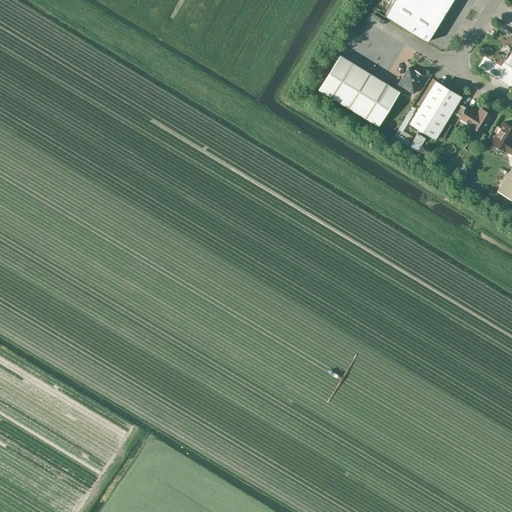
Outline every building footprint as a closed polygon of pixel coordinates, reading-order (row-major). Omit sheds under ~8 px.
[(394,0),(385,16),(427,42),(452,0),(394,0)] [(491,39),(487,46),(493,51),(498,44),(491,39)] [(339,55),(319,89),(378,126),(380,123),(399,92),(399,91),(395,89),(382,81),(339,55)] [(408,68),(395,89),(399,91),(402,86),(413,94),(424,77),(414,71),(408,68)] [(435,139),(451,112),(457,102),(461,96),(435,81),(409,123),(435,139)] [(480,108),(477,113),(457,102),(451,112),(460,117),(459,118),(470,124),(469,125),(482,133),(493,116),(480,108)] [(492,143),(489,147),(498,152),(500,149),(505,152),(505,151),(511,154),(511,144),(510,143),(511,139),(511,127),(503,122),(491,142),(492,143)] [(397,137),(412,143),(415,137),(400,130),(397,137)] [(511,166),(497,191),(502,194),(511,199),(511,166)]
